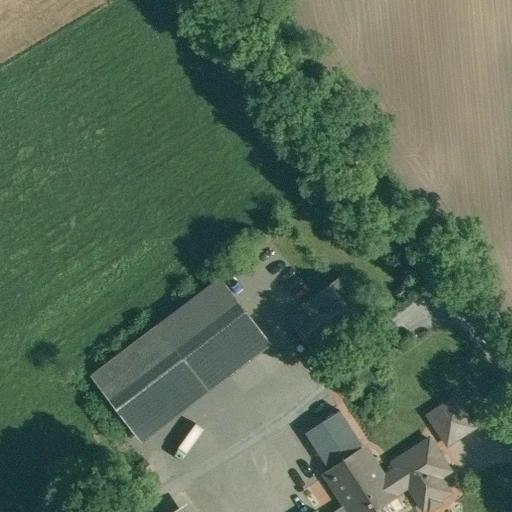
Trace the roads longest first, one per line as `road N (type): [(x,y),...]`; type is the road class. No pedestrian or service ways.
road 1 (unclassified): [(511,369),(449,279),(117,511)]
road 2 (track): [(449,279),(254,0)]
